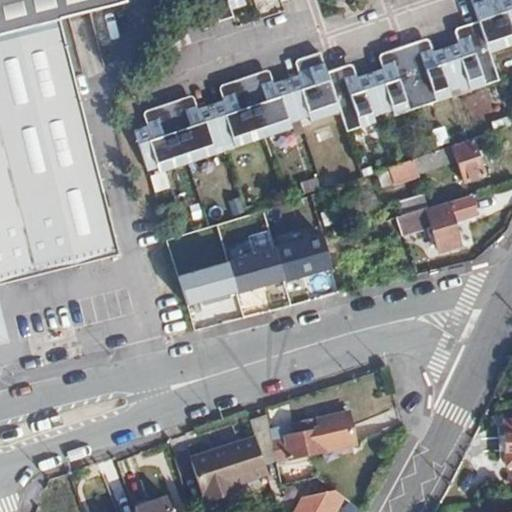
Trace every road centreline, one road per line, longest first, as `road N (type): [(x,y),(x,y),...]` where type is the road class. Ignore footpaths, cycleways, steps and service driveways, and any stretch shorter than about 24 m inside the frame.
road 1 (tertiary): [(183,385),(380,325)]
road 2 (tertiary): [(0,464),(134,416),(183,385)]
road 3 (tertiary): [(183,385),(125,388),(0,419)]
road 4 (residential): [(311,25),(319,47),(460,0)]
road 5 (tertiary): [(479,364),(402,511)]
road 6 (residential): [(168,72),(311,25)]
road 7 (tertiary): [(507,302),(461,295),(380,325)]
